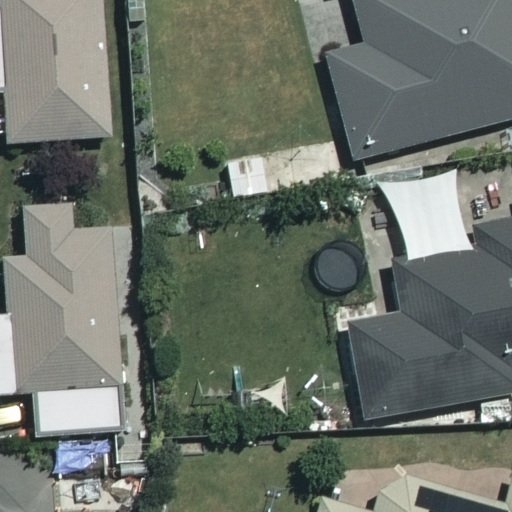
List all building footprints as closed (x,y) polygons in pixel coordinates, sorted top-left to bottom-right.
[(0,0),(0,145),(106,141),(98,0),(0,0)] [(511,0),(349,0),(362,47),(322,57),(350,164),(511,121),(511,0)] [(103,203),(19,207),(22,258),(0,258),(0,300),(1,317),(0,317),(0,399),(28,398),(30,440),(115,435),(103,203)] [(511,203),(455,214),(463,253),(383,269),(391,315),(338,325),(357,421),(511,391),(511,382),(511,376),(511,375),(511,203)] [(511,511),(511,476),(505,474),(495,507),(379,471),(366,511),(354,511),(319,501),(315,511),(511,511)]
